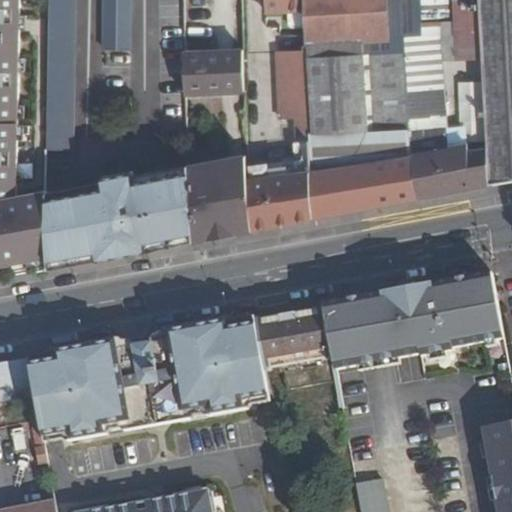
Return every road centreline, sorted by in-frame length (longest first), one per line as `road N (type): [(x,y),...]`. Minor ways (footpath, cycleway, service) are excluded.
road 1 (secondary): [(511,213),(275,255),(242,275)]
road 2 (secondary): [(242,275),(0,321)]
road 3 (secondary): [(283,282),(313,262),(511,226)]
road 4 (secondary): [(283,282),(511,240)]
